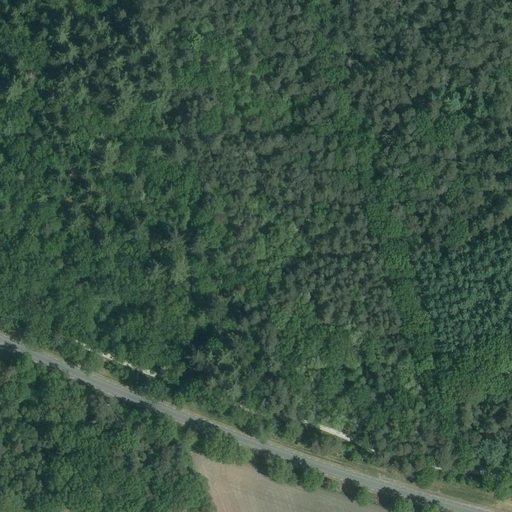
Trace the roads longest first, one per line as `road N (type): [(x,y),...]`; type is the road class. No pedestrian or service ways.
road 1 (tertiary): [(466,511),(284,456),(0,340)]
road 2 (track): [(0,365),(52,405),(97,495)]
